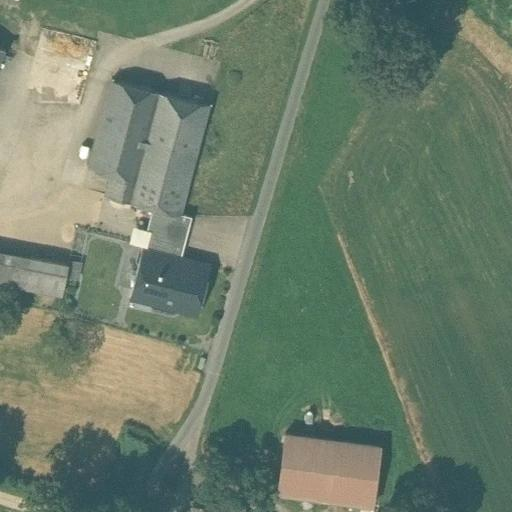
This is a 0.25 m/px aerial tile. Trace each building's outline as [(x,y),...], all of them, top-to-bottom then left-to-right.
[(210,104),(112,80),(89,167),(110,173),(105,196),(153,208),(165,211),(181,215),(181,213),(210,104)] [(183,248),(157,241),(165,211),(153,208),(147,229),(150,230),(135,290),(153,295),(152,301),(195,312),(207,265),(181,259),(183,248)] [(181,215),(165,211),(157,241),(183,248),(192,216),(181,213),(181,215)] [(69,264),(0,250),(0,282),(62,295),(69,264)] [(71,259),(69,277),(80,278),(82,261),(71,259)] [(380,445),(285,433),(278,492),(373,505),(380,445)]
